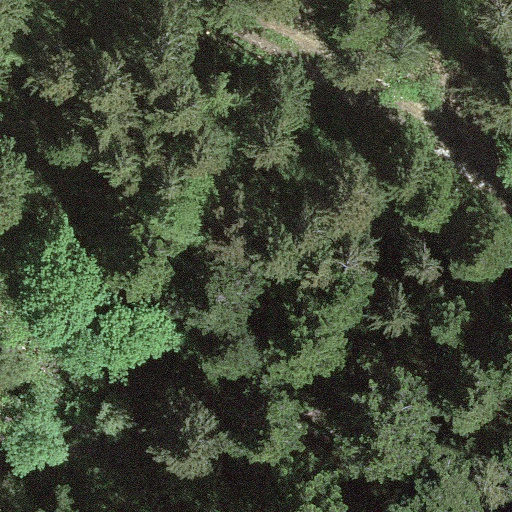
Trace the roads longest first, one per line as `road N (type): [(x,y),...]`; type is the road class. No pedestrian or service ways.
road 1 (track): [(511,352),(196,387),(0,386)]
road 2 (track): [(511,188),(392,129),(210,0)]
